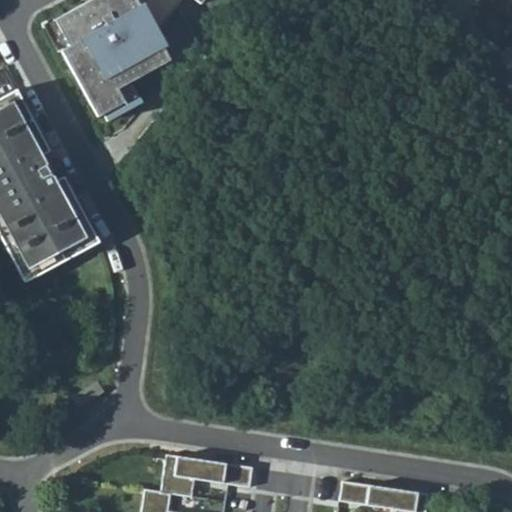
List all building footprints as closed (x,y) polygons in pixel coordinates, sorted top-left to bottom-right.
[(91,0),(47,25),(99,117),(126,102),(119,89),(171,59),(137,0),(91,0)] [(49,153),(15,92),(0,100),(0,239),(25,285),(99,244),(63,179),(55,183),(41,158),(49,153)] [(101,384),(74,399),(79,409),(80,409),(106,396),(101,384)] [(247,487),(250,466),(163,453),(158,492),(168,493),(190,497),(192,479),(247,487)] [(423,511),(426,493),(340,480),(337,500),(393,508),(392,511),(423,511)] [(174,511),(166,511),(168,493),(158,492),(142,489),(138,511),(174,511)]
